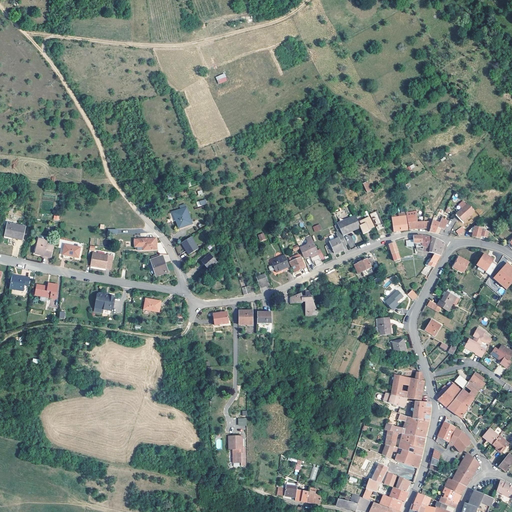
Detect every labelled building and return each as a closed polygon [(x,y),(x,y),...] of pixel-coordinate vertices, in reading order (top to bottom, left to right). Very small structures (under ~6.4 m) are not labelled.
[(215,58),(210,60),(214,71),(219,69),(215,58)] [(218,84),(227,81),(224,73),(215,77),(218,84)] [(366,192),(372,190),(369,181),(363,183),(366,192)] [(363,194),(358,185),(354,187),(359,196),(363,194)] [(456,214),(463,222),(475,212),(468,204),(456,214)] [(191,224),(186,208),(172,212),(178,229),(191,224)] [(415,229),(423,228),(424,221),(417,222),(417,215),(420,214),(420,210),(406,213),(409,230),(415,229)] [(383,225),(378,212),(370,216),(374,224),(374,226),(375,227),(376,229),(383,225)] [(339,228),(340,231),(342,234),(351,230),(360,226),(355,214),(346,218),(347,219),(337,224),(339,228)] [(361,225),(360,226),(362,232),(374,226),(374,224),(373,225),(369,215),(363,218),(360,219),(359,220),(361,225)] [(408,230),(405,216),(392,218),(394,232),(400,231),(408,230)] [(442,218),(440,223),(438,227),(441,229),(444,230),(449,221),(442,218)] [(438,227),(440,223),(433,220),(431,225),(432,225),(430,232),(436,233),(438,234),(441,229),(438,227)] [(24,227),(5,222),(3,233),(10,234),(9,237),(21,240),(24,227)] [(461,226),(455,231),(459,235),(465,230),(461,226)] [(474,226),(474,228),(473,230),(472,233),(471,236),(480,238),(480,236),(487,237),(488,231),(482,229),(482,228),(474,226)] [(342,234),(340,231),(337,232),(338,235),(338,236),(339,238),(329,242),(330,244),(326,246),(329,254),(333,252),(334,254),(344,249),(342,246),(346,244),(343,236),(342,234)] [(260,241),(266,238),(264,232),(258,235),(260,241)] [(352,234),(345,236),(350,248),(357,245),(352,234)] [(47,239),(38,236),(36,242),(35,248),(42,250),(42,253),(51,255),(54,245),(46,243),(47,239)] [(426,237),(420,236),(420,242),(421,246),(430,247),(432,238),(426,237)] [(155,239),(137,238),(133,238),(133,244),(134,244),(136,244),(136,250),(155,250),(155,239)] [(435,254),(440,256),(441,255),(444,244),(439,241),(432,238),(430,247),(421,246),(420,248),(423,249),(423,250),(433,253),(435,254)] [(199,250),(190,239),(181,245),(191,257),(199,250)] [(36,242),(34,241),(32,252),(41,255),(42,253),(42,250),(35,248),(36,242)] [(320,257),(313,243),(309,244),(307,248),(300,251),(305,261),(311,258),(312,261),(320,257)] [(400,259),(395,243),(387,245),(388,250),(390,249),(394,261),(400,259)] [(79,246),(63,244),(61,257),(69,258),(69,254),(77,256),(79,246)] [(105,252),(91,251),(89,264),(104,265),(105,252)] [(217,262),(210,253),(207,256),(204,258),(201,260),(209,269),(217,262)] [(484,272),(490,276),(497,265),(492,262),(493,260),(489,257),(484,253),(476,265),(485,271),(484,272)] [(440,256),(435,254),(432,258),(431,257),(426,265),(426,266),(428,267),(429,265),(434,267),(438,259),(440,256)] [(289,266),(284,255),(271,261),(273,265),(275,270),(276,273),(285,269),(289,266)] [(300,255),(298,255),(289,258),(291,262),(290,262),(295,273),(297,273),(296,271),(301,269),(305,267),(300,255)] [(454,267),(459,257),(457,256),(451,268),(462,274),(463,272),(454,267)] [(150,260),(155,276),(166,272),(161,257),(157,258),(150,260)] [(459,257),(454,267),(463,272),(469,263),(459,257)] [(370,266),(367,259),(358,263),(354,265),(360,278),(373,272),(370,266)] [(323,263),(321,260),(315,263),(317,269),(324,266),(323,263)] [(493,278),(507,290),(511,283),(511,268),(506,263),(493,278)] [(6,273),(4,278),(9,279),(8,286),(20,289),(25,290),(27,276),(20,274),(19,276),(11,274),(6,273)] [(257,276),(260,287),(268,284),(265,274),(257,276)] [(56,283),(46,281),(46,284),(35,282),(33,293),(39,294),(48,295),(54,297),(56,283)] [(251,292),(248,284),(241,287),(243,294),(251,292)] [(417,294),(411,289),(407,294),(408,295),(413,299),(417,294)] [(403,296),(397,290),(384,301),(391,310),(398,304),(397,303),(396,302),(403,296)] [(306,302),(306,316),(312,316),(312,310),(316,308),(313,301),(309,291),(306,291),(306,296),(303,296),(302,293),(290,298),(290,303),(303,303),(303,302),(306,302)] [(449,312),(456,298),(446,292),(442,300),(441,300),(438,305),(449,312)] [(112,294),(109,294),(107,295),(96,293),(95,297),(93,311),(102,312),(103,307),(112,309),(114,297),(112,294)] [(145,297),(143,307),(158,310),(160,300),(145,297)] [(430,301),(427,306),(435,311),(438,305),(430,301)] [(252,311),(239,311),(239,324),(252,325),(252,311)] [(227,318),(226,312),(213,314),(215,326),(220,325),(228,323),(227,318)] [(263,312),(257,312),(257,322),(272,322),(271,312),(263,312)] [(229,321),(229,317),(227,318),(228,323),(220,325),(220,326),(231,325),(229,321)] [(389,325),(388,317),(378,318),(379,324),(379,325),(380,335),(390,334),(389,325)] [(439,331),(441,326),(432,320),(425,331),(435,337),(439,331)] [(477,328),(473,336),(475,337),(472,341),(469,339),(465,348),(472,352),(474,351),(476,352),(475,353),(475,354),(482,358),(486,350),(479,347),(482,341),(489,344),(492,339),(483,335),(485,332),(477,328)] [(407,353),(403,339),(392,342),(396,355),(407,353)] [(511,353),(501,346),(498,350),(495,348),(491,354),(491,355),(499,361),(500,360),(502,361),(501,362),(499,364),(505,368),(509,362),(508,361),(511,355),(511,353)] [(497,366),(495,374),(502,376),(504,368),(497,366)] [(422,372),(417,372),(414,379),(396,376),(393,375),(390,394),(398,397),(406,398),(412,399),(421,400),(424,381),(422,372)] [(475,372),(473,374),(482,381),(484,378),(475,372)] [(462,389),(459,393),(447,408),(454,413),(461,418),(474,399),(485,384),(482,381),(473,374),(467,382),(463,388),(462,389)] [(463,388),(467,382),(459,375),(454,381),(463,388)] [(462,389),(453,382),(445,391),(444,389),(438,394),(437,396),(438,399),(443,404),(447,408),(459,393),(462,389)] [(390,397),(385,395),(382,402),(389,405),(403,409),(406,400),(390,397)] [(415,401),(412,417),(429,421),(430,412),(431,402),(423,402),(415,401)] [(403,434),(424,438),(427,426),(429,421),(412,417),(408,416),(400,414),(398,419),(406,422),(405,427),(406,429),(406,432),(403,431),(404,428),(388,424),(386,430),(389,431),(398,433),(403,434)] [(449,424),(445,421),(441,430),(438,438),(437,437),(436,440),(442,445),(445,440),(448,442),(455,428),(449,424)] [(489,428),(483,436),(493,444),(499,436),(489,428)] [(461,432),(456,429),(449,444),(452,446),(453,444),(454,445),(460,452),(471,444),(466,438),(468,437),(465,434),(464,434),(462,432),(461,432)] [(398,433),(389,431),(385,445),(393,447),(394,447),(398,433)] [(403,434),(401,442),(422,447),(423,443),(424,438),(403,434)] [(493,444),(496,447),(502,452),(509,443),(500,435),(499,436),(493,444)] [(234,442),(234,450),(235,464),(240,463),(240,466),(245,466),(245,454),(244,454),(244,448),(242,448),(242,436),(234,436),(234,442)] [(422,447),(401,442),(399,449),(421,455),(421,452),(422,447)] [(379,465),(387,468),(391,459),(389,458),(393,447),(385,445),(384,448),(382,454),(382,455),(379,465)] [(419,460),(421,455),(399,449),(398,449),(395,461),(418,468),(419,460)] [(434,449),(432,458),(439,461),(441,453),(434,449)] [(511,449),(498,466),(506,471),(511,462),(511,449)] [(464,459),(453,480),(466,486),(473,474),(479,464),(467,453),(464,459)] [(431,464),(437,467),(439,461),(432,458),(432,460),(431,464)] [(372,480),(380,483),(382,479),(387,468),(379,465),(374,476),(372,480)] [(406,492),(406,491),(409,486),(410,482),(410,481),(388,472),(383,484),(402,490),(406,492)] [(461,495),(466,486),(453,480),(451,480),(449,478),(444,487),(445,487),(461,495)] [(366,490),(372,492),(376,493),(402,502),(403,503),(406,497),(408,492),(406,491),(406,492),(402,490),(383,484),(380,483),(372,480),(370,479),(369,479),(365,489),(366,490)] [(504,483),(499,481),(496,490),(511,499),(511,497),(511,487),(511,488),(508,486),(508,485),(505,483),(504,483)] [(303,489),(296,489),(295,497),(294,500),(299,501),(307,503),(309,486),(304,484),(303,489)] [(288,496),(295,497),(296,489),(297,486),(285,485),(284,495),(288,496)] [(309,486),(307,503),(319,504),(321,494),(315,493),(315,491),(318,492),(318,489),(309,486)] [(458,500),(461,495),(445,487),(441,497),(456,504),(458,500)] [(372,492),(366,490),(362,499),(368,501),(372,492)] [(493,498),(474,490),(472,494),(471,498),(480,502),(490,506),(493,498)] [(400,508),(402,502),(376,493),(372,503),(397,511),(398,511),(399,511),(400,508)] [(430,498),(425,496),(420,494),(418,493),(415,499),(413,504),(413,505),(419,507),(424,508),(425,505),(427,505),(430,498)] [(369,502),(368,501),(362,499),(353,495),(350,502),(338,499),(336,506),(353,510),(360,511),(362,511),(367,511),(370,507),(367,506),(369,502)] [(441,497),(439,502),(447,505),(454,509),(455,507),(456,504),(441,497)] [(480,502),(471,498),(468,504),(477,508),(480,502)] [(447,505),(439,502),(436,501),(435,506),(445,510),(447,505)] [(475,511),(477,509),(477,508),(468,504),(465,502),(461,511),(475,511)] [(400,511),(399,511),(398,511),(397,511),(372,503),(370,507),(367,511),(400,511)]
